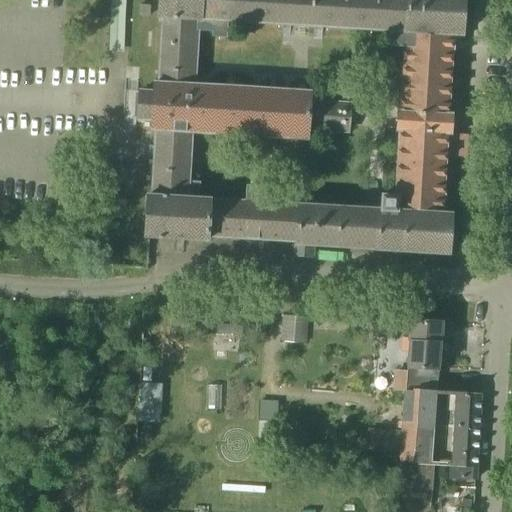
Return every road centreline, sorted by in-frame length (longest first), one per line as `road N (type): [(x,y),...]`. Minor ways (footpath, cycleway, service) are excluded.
road 1 (residential): [(0,283),(83,291),(234,271),(503,284)]
road 2 (residential): [(493,511),(503,308)]
road 3 (residential): [(503,284),(511,156)]
